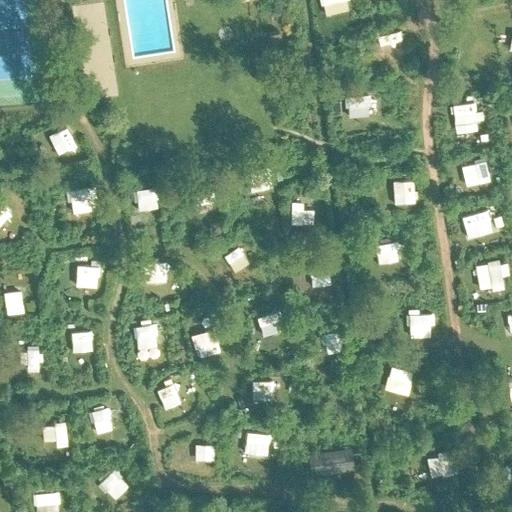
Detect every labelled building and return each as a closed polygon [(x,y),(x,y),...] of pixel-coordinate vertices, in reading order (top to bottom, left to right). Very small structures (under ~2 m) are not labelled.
[(337,3),(314,4),(315,13),(337,12),(337,3)] [(377,41),(402,36),(399,26),(375,31),(377,41)] [(375,101),(374,89),(345,91),(345,102),(375,101)] [(451,101),(455,122),(480,117),(476,96),(451,101)] [(463,157),(465,169),(487,165),(485,153),(463,157)] [(271,182),(270,161),(247,162),(248,183),(271,182)] [(393,174),(393,198),(416,198),(417,175),(393,174)] [(148,186),(129,189),(133,209),(151,206),(148,186)] [(71,188),(71,206),(88,205),(87,187),(71,188)] [(189,190),(188,208),(209,209),(210,191),(189,190)] [(310,200),(289,201),(290,218),(311,217),(310,200)] [(496,209),(477,212),(479,230),(498,227),(496,209)] [(377,260),(398,256),(393,235),(372,239),(377,260)] [(221,249),(231,268),(248,259),(238,240),(221,249)] [(165,286),(162,257),(138,259),(141,288),(165,286)] [(506,258),(480,259),(482,283),(507,281),(506,258)] [(309,282),(332,281),(331,260),(308,261),(309,282)] [(96,282),(96,261),(71,261),(71,282),(96,282)] [(405,308),(407,330),(435,329),(434,307),(405,308)] [(271,309),(251,312),(253,332),(273,329),(271,309)] [(212,324),(187,330),(192,354),(217,348),(212,324)] [(341,324),(321,328),(323,341),(343,337),(341,324)] [(92,347),(91,326),(67,328),(68,349),(92,347)] [(129,335),(131,346),(152,343),(151,332),(129,335)] [(14,365),(30,367),(34,347),(18,344),(14,365)] [(381,386),(409,391),(414,367),(386,362),(381,386)] [(271,385),(272,376),(247,376),(247,397),(283,398),(284,385),(271,385)] [(49,444),(47,424),(29,425),(30,445),(49,444)] [(238,428),(237,454),(264,455),(264,428),(238,428)] [(310,474),(354,468),(350,446),(307,453),(310,474)] [(105,496),(120,482),(106,467),(91,480),(105,496)] [(51,488),(25,492),(27,504),(53,501),(51,488)]
